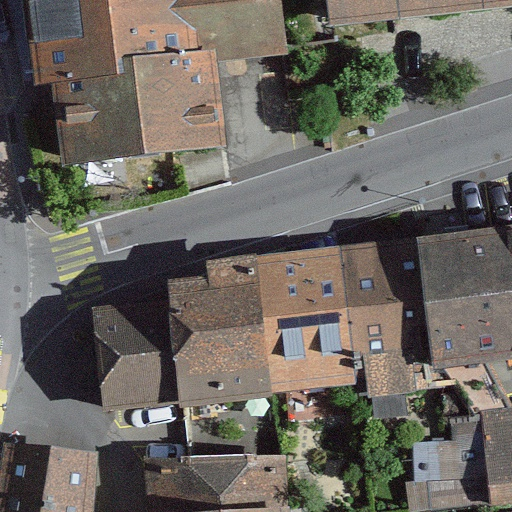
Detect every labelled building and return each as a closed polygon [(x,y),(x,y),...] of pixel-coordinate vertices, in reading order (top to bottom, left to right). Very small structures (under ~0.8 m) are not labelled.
[(281,0),(40,0),(50,85),(70,82),(79,160),(230,143),(221,62),(288,55),(281,0)] [(511,0),(322,0),(325,29),(511,8),(511,0)] [(511,233),(220,267),(222,283),(179,288),(181,305),(191,395),(192,407),(412,381),(410,364),(511,352),(511,233)] [(191,395),(181,305),(100,314),(110,404),(191,395)] [(511,413),(490,415),(488,427),(464,426),(464,443),(418,447),(416,510),(511,502),(511,413)] [(89,511),(96,461),(15,451),(7,511),(89,511)] [(275,511),(274,473),(163,478),(164,511),(275,511)]
